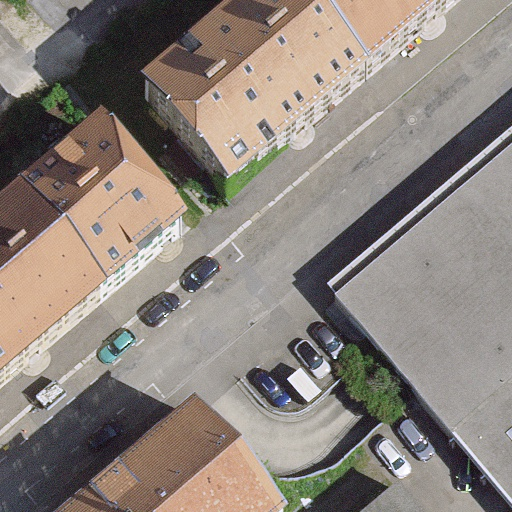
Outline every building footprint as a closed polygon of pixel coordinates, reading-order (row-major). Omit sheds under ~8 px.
[(230,203),(367,83),(293,0),(264,0),(144,103),(230,203)] [(293,0),(367,83),(461,0),(293,0)] [(107,307),(184,242),(99,141),(22,206),(107,307)] [(511,501),(511,148),(337,297),(511,501)] [(0,396),(107,307),(22,206),(0,224),(0,396)] [(274,511),(197,419),(85,511),(274,511)] [(412,511),(397,493),(374,511),(412,511)]
